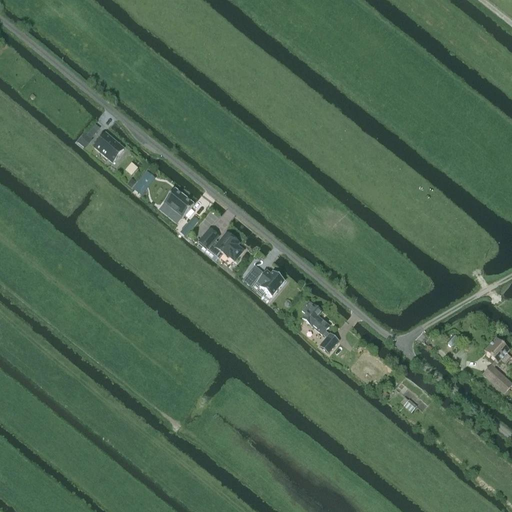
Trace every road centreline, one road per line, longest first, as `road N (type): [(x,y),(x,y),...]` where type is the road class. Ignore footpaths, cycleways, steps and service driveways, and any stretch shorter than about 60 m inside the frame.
road 1 (unclassified): [(399,346),(0,20)]
road 2 (unclassified): [(511,439),(399,346)]
road 3 (unclassified): [(399,346),(511,275)]
